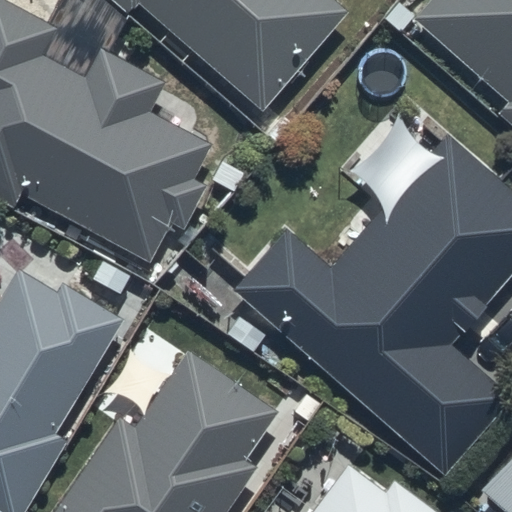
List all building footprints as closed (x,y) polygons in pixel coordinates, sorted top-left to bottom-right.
[(55,29),(0,0),(0,196),(12,203),(17,195),(146,264),(167,225),(178,230),(201,185),(190,179),(208,146),(145,113),(160,84),(98,50),(83,79),(40,57),(55,29)] [(112,0),(126,12),(132,6),(259,116),(347,14),(330,0),(112,0)] [(511,0),(430,0),(417,16),(402,2),(383,24),(398,37),(411,22),(504,104),(496,113),(511,127),(511,0)] [(286,230),(232,291),(442,478),(509,403),(448,348),(511,276),(511,190),(452,136),(332,271),(286,230)] [(0,299),(0,511),(22,511),(63,443),(51,436),(121,318),(65,285),(61,292),(19,268),(0,299)] [(276,414),(186,352),(133,430),(116,418),(52,511),(227,511),(255,471),(243,462),(276,414)] [(497,511),(511,511),(511,450),(476,494),(497,511)] [(383,493),(343,465),(310,511),(429,511),(389,484),(383,493)]
